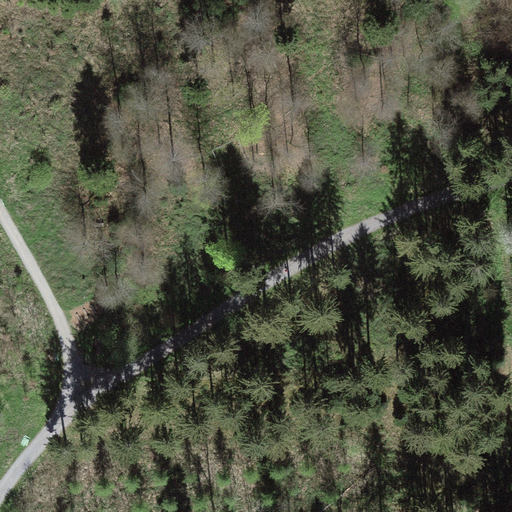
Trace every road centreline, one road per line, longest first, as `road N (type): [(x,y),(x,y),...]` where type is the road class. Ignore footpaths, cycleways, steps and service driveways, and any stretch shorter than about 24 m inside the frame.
road 1 (track): [(89,391),(511,181)]
road 2 (track): [(0,211),(89,391)]
road 3 (track): [(0,502),(89,391)]
